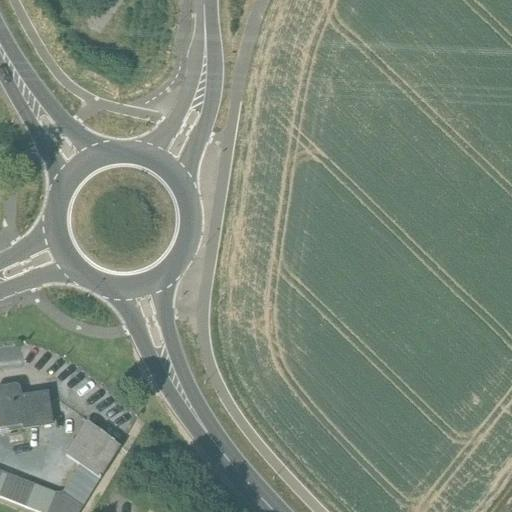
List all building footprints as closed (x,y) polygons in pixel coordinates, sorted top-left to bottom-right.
[(14,386),(0,388),(0,427),(21,425),(22,429),(50,425),(45,393),(18,397),(17,388),(16,387),(15,387),(14,386)] [(88,427),(68,460),(82,470),(99,483),(121,451),(88,427)] [(99,483),(82,470),(66,498),(84,510),(99,483)] [(35,486),(0,472),(0,498),(26,508),(35,486)] [(35,486),(26,508),(35,511),(47,511),(55,494),(35,486)] [(66,498),(55,494),(47,511),(82,511),(84,510),(66,498)]
